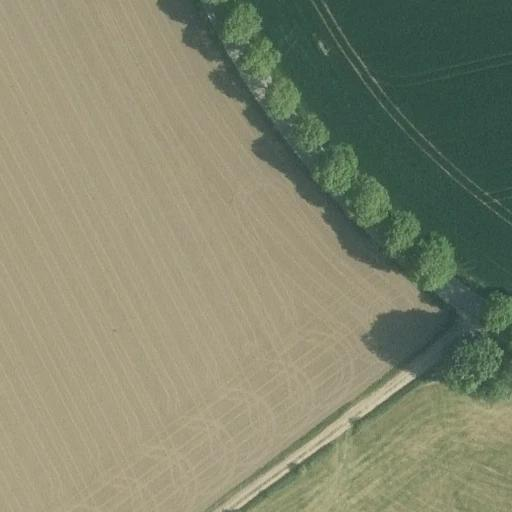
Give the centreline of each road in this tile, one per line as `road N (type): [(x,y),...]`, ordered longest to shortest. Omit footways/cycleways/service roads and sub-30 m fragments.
road 1 (tertiary): [(511,336),(486,325),(337,188),(249,71),(211,0)]
road 2 (track): [(486,325),(234,511)]
